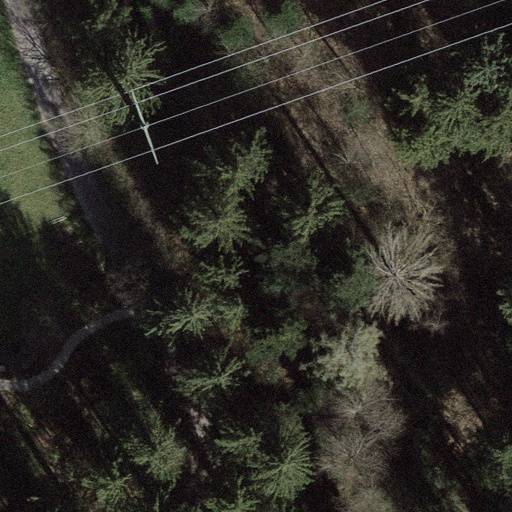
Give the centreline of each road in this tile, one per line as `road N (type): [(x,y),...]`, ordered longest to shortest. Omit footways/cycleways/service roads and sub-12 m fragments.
road 1 (track): [(270,511),(179,328),(153,304),(94,179),(34,0)]
road 2 (track): [(179,328),(188,511)]
